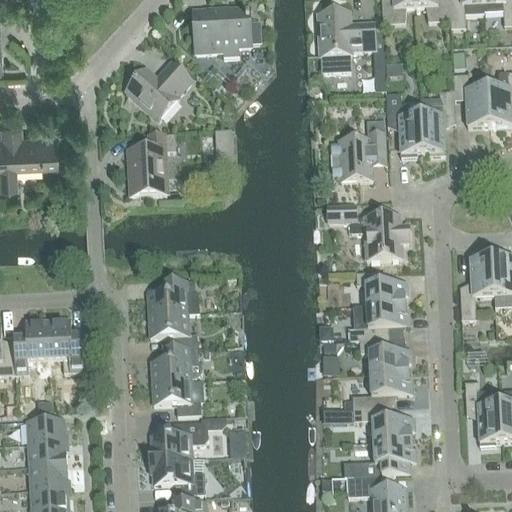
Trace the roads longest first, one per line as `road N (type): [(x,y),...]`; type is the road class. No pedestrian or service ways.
road 1 (residential): [(511,479),(469,481),(454,466),(440,215),(451,189),(511,166)]
road 2 (residential): [(122,511),(114,326),(97,298)]
road 3 (residential): [(0,100),(79,85),(156,0)]
